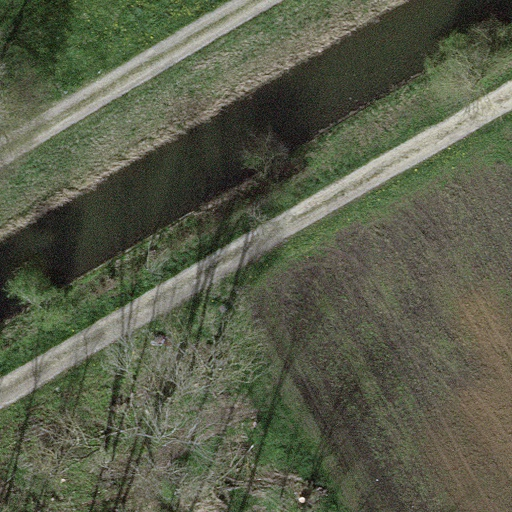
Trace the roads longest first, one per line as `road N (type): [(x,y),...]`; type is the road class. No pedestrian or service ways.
road 1 (track): [(511,155),(0,468)]
road 2 (track): [(277,0),(0,162)]
